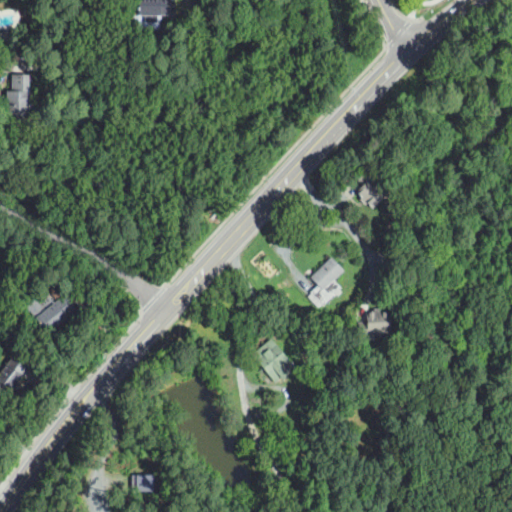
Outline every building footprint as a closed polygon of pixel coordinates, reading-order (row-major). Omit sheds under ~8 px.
[(158,23),(145,22),(145,15),(139,15),(139,0),(173,0),(173,16),(158,15),(158,23)] [(28,121),(19,121),(8,121),(8,112),(4,112),(4,91),(11,91),(11,73),(28,73),(28,121)] [(364,182),(358,176),(368,166),(376,174),(373,177),(386,191),(369,208),(354,192),(364,182)] [(318,307),(307,296),(311,292),(310,291),(318,283),(311,276),(331,256),(344,270),(334,280),(340,287),(322,305),(321,304),(318,307)] [(48,334),(35,317),(43,311),(38,305),(49,296),(54,302),(57,300),(49,290),(56,284),(76,309),(66,317),(67,319),(48,334)] [(388,312),(389,335),(366,336),(366,313),(388,312)] [(274,381),(251,354),(271,338),(294,365),(274,381)] [(94,356),(91,352),(98,346),(101,350),(94,356)] [(8,396),(0,389),(0,373),(3,370),(1,369),(6,362),(7,363),(16,353),(30,364),(22,375),(23,376),(8,396)] [(285,383),(300,401),(286,413),(271,395),(285,383)] [(150,477),(150,493),(133,493),(133,477),(150,477)]
